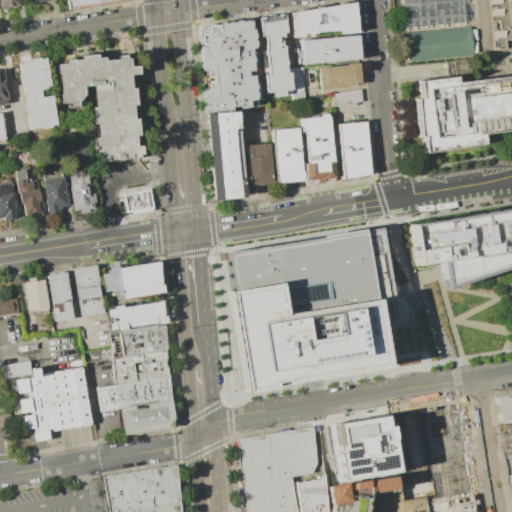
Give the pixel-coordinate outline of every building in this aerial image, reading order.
[(0,0),(0,8),(17,6),(15,0),(0,0)] [(66,0),(129,0),(68,9),(66,0)] [(401,0),(406,61),(466,56),(461,0),(401,0)] [(511,0),(487,0),(492,50),(511,47),(511,0)] [(291,13),(355,4),(357,34),(342,35),(341,32),(312,34),(312,38),(293,39),(291,13)] [(262,19),(287,15),(289,33),(285,33),(289,69),(292,68),(295,90),(276,92),(269,92),(267,75),(271,74),(271,71),(267,35),(264,35),(262,19)] [(205,26),(200,31),(205,71),(207,71),(209,89),(206,90),(209,111),(260,106),(251,21),(205,26)] [(303,64),(300,41),(357,35),(359,58),(303,64)] [(62,60),(71,59),(71,60),(77,59),(77,56),(94,54),(94,58),(101,57),(102,60),(116,59),(115,55),(123,55),(124,58),(127,58),(128,67),(136,66),(137,74),(128,75),(130,88),(135,88),(136,105),(131,105),(132,118),(135,118),(137,118),(139,135),(137,136),(134,136),(134,143),(139,143),(141,156),(136,157),(136,158),(97,161),(96,158),(93,159),(92,150),(96,150),(95,146),(92,147),(91,137),(94,137),(93,124),(90,124),(88,107),(92,107),(90,86),(80,87),(81,95),(75,105),(59,106),(59,104),(57,104),(56,95),(58,94),(56,74),(54,74),(53,64),(55,64),(62,64),(62,60)] [(17,63),(30,61),(30,59),(38,57),(38,59),(44,58),(55,125),(28,129),(17,63)] [(322,89),(319,68),(360,64),(362,85),(322,89)] [(293,68),(304,67),(307,96),(296,98),(293,68)] [(418,82),(420,96),(415,99),(418,138),(422,137),(424,156),(489,146),(488,136),(511,132),(511,77),(457,84),(457,78),(418,82)] [(333,106),(332,94),(362,90),(364,101),(333,106)] [(218,200),(252,196),(242,109),(208,113),(218,200)] [(306,132),(303,132),(302,119),(330,117),(334,162),(335,162),(336,178),(307,181),(306,164),(309,164),(306,132)] [(371,175),(344,178),(338,124),(366,121),(371,175)] [(273,130),(300,128),(305,181),(278,183),(273,130)] [(248,145),(273,143),(276,182),(251,184),(248,145)] [(13,171),(21,217),(40,214),(37,189),(32,189),(30,182),(25,183),(23,170),(13,171)] [(72,211),(78,210),(79,214),(88,213),(88,209),(93,208),(92,203),(96,202),(95,193),(89,193),(86,175),(67,177),(72,211)] [(41,180),(46,214),(56,213),(55,207),(66,206),(62,177),(41,180)] [(0,184),(0,217),(1,217),(2,221),(13,220),(13,216),(16,215),(10,183),(0,184)] [(121,193),(149,189),(152,209),(124,213),(121,193)] [(407,224),(511,207),(511,264),(442,287),(438,260),(413,264),(407,224)] [(222,252),(228,290),(223,290),(240,392),(268,387),(268,382),(279,381),(279,383),(383,367),(383,363),(377,327),(394,324),(385,269),(378,227),(222,252)] [(116,265),(116,268),(157,261),(159,285),(161,284),(162,293),(121,300),(119,290),(101,293),(98,274),(108,272),(107,266),(116,265)] [(69,269),(94,265),(102,313),(77,317),(69,269)] [(63,271),(70,316),(51,319),(44,274),(63,271)] [(20,282),(40,280),(44,307),(24,310),(20,282)] [(0,300),(15,299),(17,314),(0,316),(0,300)] [(163,300),(165,326),(110,335),(106,309),(163,300)] [(110,335),(165,326),(168,350),(114,359),(110,335)] [(115,384),(112,359),(114,359),(168,350),(170,375),(147,379),(115,384)] [(25,430),(17,378),(3,380),(1,366),(29,362),(31,376),(82,368),(91,427),(49,433),(50,440),(36,442),(34,429),(25,430)] [(121,409),(96,413),(92,388),(115,384),(147,379),(170,375),(172,401),(151,404),(121,409)] [(511,420),(511,392),(493,394),(495,422),(511,420)] [(125,436),(121,409),(151,404),(172,401),(174,422),(170,429),(125,436)] [(390,415),(456,404),(461,440),(446,443),(448,453),(462,450),(468,488),(452,490),(403,498),(390,415)] [(330,425),(388,415),(397,473),(339,482),(330,425)] [(234,436),(241,511),(325,511),(322,478),(291,481),(290,476),(315,473),(311,429),(234,436)] [(107,511),(102,475),(175,464),(178,502),(114,511),(107,511)] [(326,511),(327,511),(328,501),(326,485),(396,475),(398,491),(370,496),(368,507),(367,511),(326,511)] [(0,511),(105,511),(100,477),(7,491),(8,498),(0,499),(0,511)] [(428,511),(427,501),(453,497),(470,494),(472,511),(428,511)] [(114,511),(178,502),(178,511),(114,511)]
